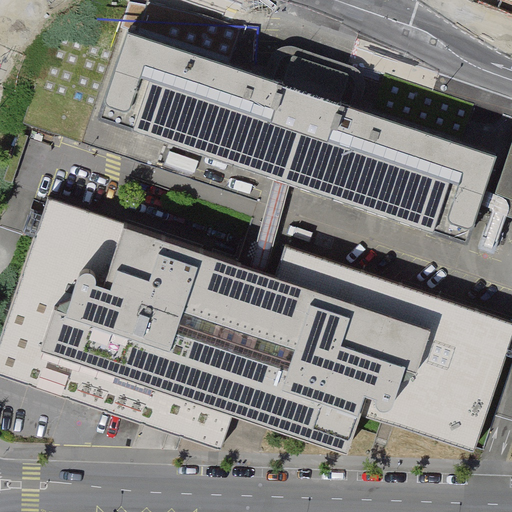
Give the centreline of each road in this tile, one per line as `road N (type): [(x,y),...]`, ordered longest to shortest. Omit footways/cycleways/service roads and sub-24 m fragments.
road 1 (tertiary): [(511,505),(0,487)]
road 2 (tertiary): [(305,0),(511,80)]
